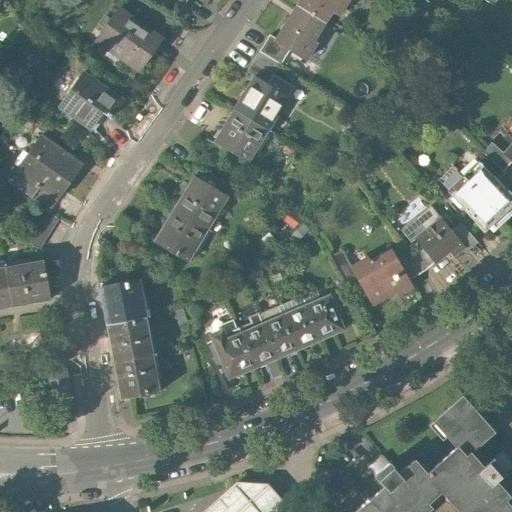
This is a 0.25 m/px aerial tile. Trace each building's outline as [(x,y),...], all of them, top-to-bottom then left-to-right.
[(156,0),(156,2),(178,17),(189,0),(156,0)] [(301,0),(299,5),(325,21),(332,9),(340,14),(349,0),(301,0)] [(278,40),(276,42),(292,51),(308,61),(319,43),(314,40),(325,21),(299,5),(278,40)] [(161,38),(119,7),(95,39),(138,70),(161,38)] [(272,36),(261,53),(283,66),(292,51),(276,42),(278,40),(272,36)] [(257,77),(271,85),(283,66),(261,53),(249,73),(257,77)] [(114,97),(85,75),(61,107),(91,128),(114,97)] [(257,77),(237,110),(272,131),(292,97),(271,85),(257,77)] [(252,164),(272,131),(237,110),(217,144),(229,151),(252,164)] [(45,179),(38,189),(56,201),(81,165),(38,136),(20,162),(45,179)] [(202,150),(223,162),(229,151),(217,144),(209,139),(202,150)] [(504,172),(511,162),(511,160),(505,154),(492,144),(484,153),(504,172)] [(511,195),(479,160),(462,177),(499,216),(511,204),(511,195)] [(499,216),(462,177),(447,190),(465,210),(481,228),(483,230),(499,216)] [(195,178),(175,211),(210,232),(230,199),(195,178)] [(29,203),(37,209),(47,215),(56,201),(38,189),(29,203)] [(37,209),(17,237),(38,252),(58,223),(47,215),(37,209)] [(433,209),(402,233),(411,245),(417,241),(442,221),(433,209)] [(456,218),(473,236),(481,228),(465,210),(456,218)] [(190,265),(210,232),(175,211),(155,244),(190,265)] [(423,249),(435,264),(450,252),(455,258),(465,250),(442,221),(417,241),(423,249)] [(368,258),(350,267),(371,305),(397,291),(400,296),(413,288),(409,281),(400,263),(392,249),(370,262),(368,258)] [(413,256),(400,263),(409,281),(424,272),(435,264),(423,249),(413,256)] [(45,260),(4,267),(11,307),(52,300),(45,260)] [(4,267),(0,267),(0,309),(11,307),(4,267)] [(98,287),(105,324),(145,317),(138,279),(98,287)] [(329,293),(306,303),(321,338),(344,328),(329,293)] [(306,303),(283,313),(298,347),(321,338),(306,303)] [(274,357),(298,347),(283,313),(260,322),(274,357)] [(152,354),(145,317),(105,324),(112,361),(152,354)] [(260,322),(237,332),(251,367),(274,357),(260,322)] [(228,376),(251,367),(237,332),(214,342),(228,376)] [(158,390),(152,354),(112,361),(118,397),(158,390)] [(66,370),(46,373),(53,414),(73,410),(66,370)] [(468,453),(492,431),(460,394),(431,419),(456,447),(460,444),(468,453)] [(385,488),(369,505),(375,511),(511,511),(511,494),(510,497),(497,482),(511,469),(511,455),(506,448),(481,468),(468,453),(460,444),(456,447),(427,473),(415,459),(397,475),(384,459),(370,471),(385,488)] [(296,511),(300,508),(283,490),(272,479),(237,479),(199,511),(296,511)]
